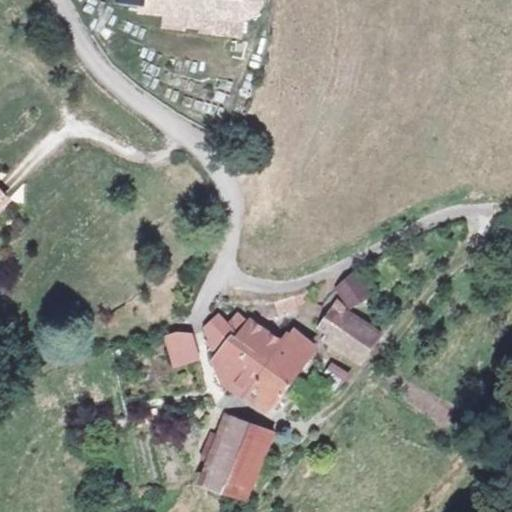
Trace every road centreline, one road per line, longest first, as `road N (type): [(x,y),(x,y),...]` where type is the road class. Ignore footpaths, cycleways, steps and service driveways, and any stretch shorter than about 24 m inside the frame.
road 1 (unclassified): [(52,0),(91,63),(214,167),(233,194),(224,262),(240,285),(278,292),(460,204),(510,202)]
road 2 (residential): [(223,403),(287,425),(323,415),(449,261),(510,202)]
road 3 (track): [(7,184),(70,133),(150,156),(181,138)]
